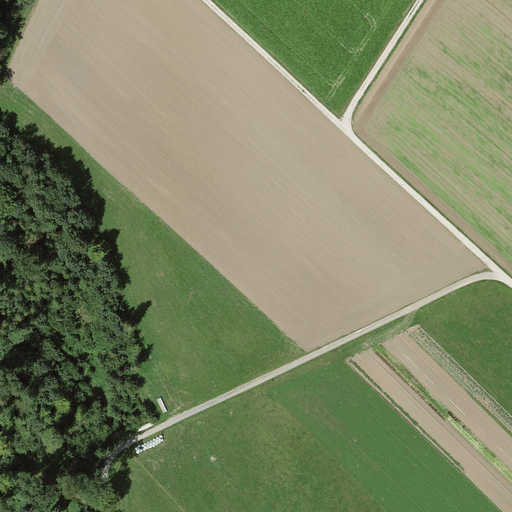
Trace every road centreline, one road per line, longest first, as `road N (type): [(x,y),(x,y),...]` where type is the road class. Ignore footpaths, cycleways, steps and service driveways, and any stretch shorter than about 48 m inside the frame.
road 1 (track): [(506,278),(471,277),(119,446),(101,459),(95,477),(101,511)]
road 2 (track): [(345,131),(506,278)]
road 3 (track): [(202,0),(345,131)]
road 4 (track): [(419,0),(345,113),(345,131)]
